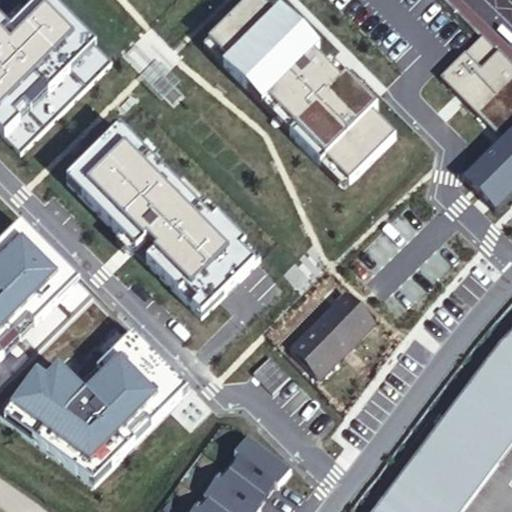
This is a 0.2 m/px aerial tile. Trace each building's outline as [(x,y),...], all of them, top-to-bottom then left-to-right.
[(112,62),(48,0),(29,0),(5,25),(0,20),(0,133),(21,154),(112,62)] [(307,46),(296,36),(303,30),(279,6),(274,11),(262,0),(244,0),(206,39),(207,40),(226,59),(221,64),(244,87),(249,82),(294,126),(289,132),(287,133),(318,164),(320,163),(325,157),(348,181),(349,182),(397,134),(373,110),(377,106),(333,62),(329,57),(323,63),(307,46)] [(463,182),(496,213),(511,197),(511,69),(480,38),(438,81),(501,143),(463,182)] [(131,246),(200,315),(241,274),(259,256),(123,121),(65,180),(127,243),(131,246)] [(0,415),(95,484),(149,430),(146,428),(144,425),(183,385),(128,330),(73,275),(40,243),(35,248),(22,236),(0,257),(0,415)] [(346,293),(290,349),(319,378),(374,322),(346,293)] [(377,511),(461,511),(511,443),(511,339),(479,376),(377,511)] [(239,458),(231,470),(267,496),(275,485),(278,487),(291,469),(247,437),(235,454),(239,458)] [(267,496),(231,470),(222,481),(217,478),(205,495),(210,498),(227,511),(259,511),(261,510),(258,508),(267,496)] [(227,511),(210,498),(201,510),(196,506),(192,511),(227,511)]
